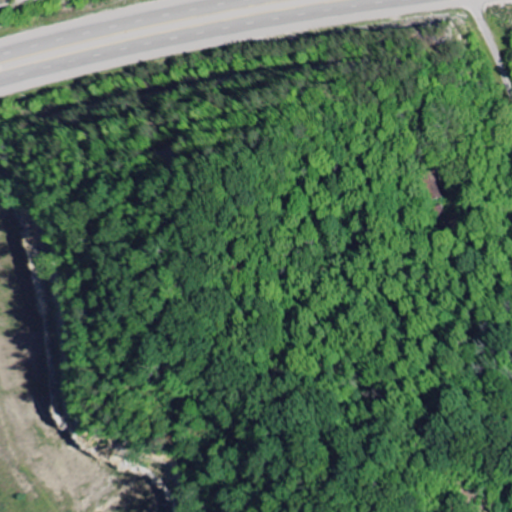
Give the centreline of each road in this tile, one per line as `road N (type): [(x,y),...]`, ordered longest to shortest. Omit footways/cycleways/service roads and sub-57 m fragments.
road 1 (trunk): [(0,83),(185,39),(429,0)]
road 2 (residential): [(457,228),(511,261),(507,82),(472,0)]
road 3 (trunk): [(227,0),(0,55)]
